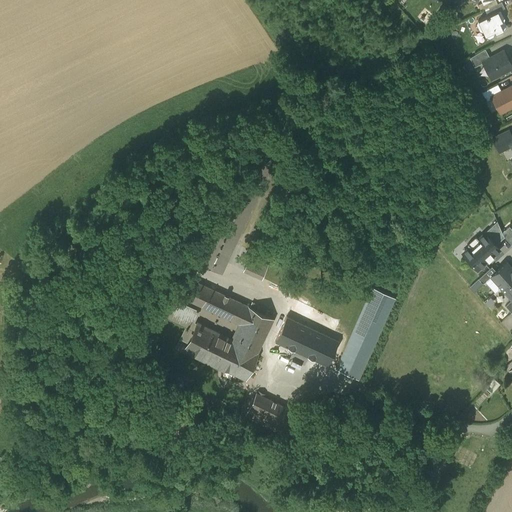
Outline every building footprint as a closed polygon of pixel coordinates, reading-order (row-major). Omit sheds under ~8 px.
[(497,0),(487,0),(486,1),(485,0),(484,0),(481,2),(484,9),(491,6),(499,2),(497,0)] [(499,2),(491,6),(493,11),(500,8),(500,9),(505,6),(502,0),(499,2)] [(493,11),(479,19),(478,23),(481,30),(484,31),(486,36),(489,37),(494,35),(495,32),(504,28),(505,24),(502,15),(503,14),(500,9),(500,8),(493,11)] [(485,48),(476,53),(481,63),(483,62),(483,61),(490,58),(485,48)] [(490,58),(483,61),(483,62),(491,77),(499,73),(499,74),(506,70),(506,69),(511,66),(503,51),(490,58)] [(476,53),(469,57),(474,67),(481,63),(476,53)] [(468,71),(464,62),(455,68),(459,75),(468,71)] [(497,83),(481,91),(486,101),(492,97),(491,96),(501,91),(497,83)] [(501,91),(491,96),(492,97),(500,112),(511,105),(511,86),(501,91)] [(511,137),(508,130),(492,138),(499,151),(511,145),(511,144),(511,137)] [(260,133),(201,264),(220,273),(280,142),(260,133)] [(485,232),(495,244),(504,236),(502,232),(497,221),(484,232),(484,233),(485,232)] [(511,244),(511,228),(509,226),(502,232),(504,236),(511,244)] [(495,244),(485,232),(484,233),(478,238),(476,236),(467,244),(469,246),(471,248),(464,254),(477,269),(487,260),(488,261),(494,256),(493,255),(500,249),(495,244)] [(267,266),(249,257),(243,269),(262,278),(267,266)] [(511,267),(506,261),(485,280),(494,291),(493,292),(494,293),(500,287),(511,300),(511,299),(511,267)] [(266,275),(267,277),(263,283),(270,287),(273,281),(275,281),(277,280),(278,278),(278,276),(278,273),(277,271),(275,270),(273,269),(271,270),(269,271),(267,273),(266,275)] [(308,278),(292,271),(282,293),(297,300),(308,278)] [(248,305),(188,278),(180,295),(239,322),(248,305)] [(347,305),(348,300),(347,295),(344,290),(340,287),(334,287),(329,288),(325,291),(322,295),(321,301),(322,306),(325,310),(330,313),(335,314),(340,313),(345,310),(347,305)] [(373,289),(335,369),(357,379),(395,300),(373,289)] [(196,309),(169,297),(163,312),(169,314),(168,316),(190,326),(198,310),(197,309),(196,309)] [(273,311),(252,301),(249,306),(271,316),(273,311)] [(249,306),(248,305),(239,322),(239,323),(231,338),(257,351),(273,318),(272,317),(271,316),(249,306)] [(337,341),(286,317),(275,340),(326,365),(337,341)] [(231,338),(197,321),(184,347),(245,377),(257,351),(231,338)] [(301,414),(255,391),(244,413),(290,437),(301,414)]
